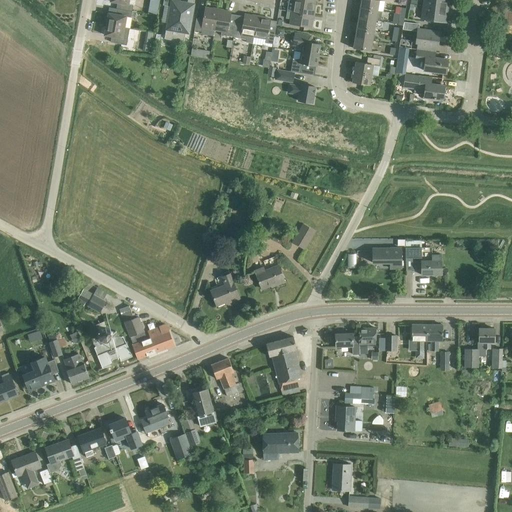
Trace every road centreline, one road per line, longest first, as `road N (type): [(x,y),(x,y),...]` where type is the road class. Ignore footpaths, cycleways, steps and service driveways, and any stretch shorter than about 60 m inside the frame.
road 1 (unclassified): [(46,248),(87,0)]
road 2 (primary): [(0,432),(213,346)]
road 3 (residential): [(316,311),(399,110)]
road 4 (unclassified): [(309,511),(316,311)]
road 5 (primary): [(316,311),(511,310)]
road 6 (unclassified): [(213,346),(46,248)]
road 7 (residential): [(399,110),(355,104),(339,92),(341,0)]
road 8 (residential): [(468,120),(476,0)]
